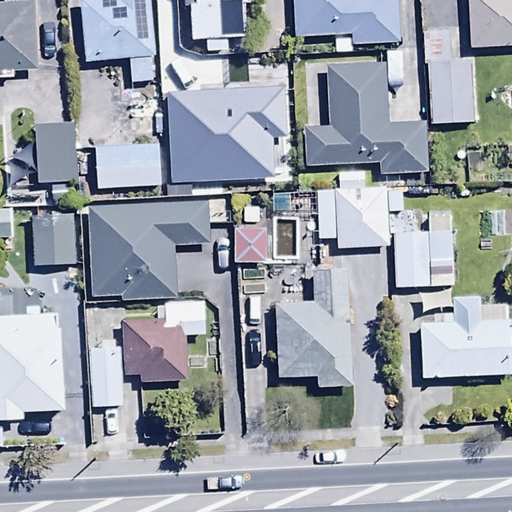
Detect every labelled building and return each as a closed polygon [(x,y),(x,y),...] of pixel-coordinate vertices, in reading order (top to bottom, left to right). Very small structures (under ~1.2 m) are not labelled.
[(0,85),(16,85),(16,73),(37,73),(35,8),(30,8),(29,0),(2,0),(2,9),(0,9),(0,85)] [(157,85),(148,0),(94,0),(94,2),(81,3),(87,67),(128,63),(130,88),(157,85)] [(197,0),(198,7),(191,7),(193,44),(209,44),(210,54),(227,54),(226,42),(248,41),(247,8),(250,8),(250,0),(197,0)] [(293,0),(296,42),(351,39),(351,51),(401,48),(398,0),(293,0)] [(511,0),(465,0),(470,52),(511,49),(511,0)] [(468,66),(427,69),(431,128),(472,125),(468,66)] [(388,128),(386,67),(325,69),(327,131),(307,132),(308,169),(379,166),(380,178),(427,176),(425,127),(388,128)] [(296,181),(296,126),(267,126),(267,111),(255,111),(254,135),(269,135),(268,180),(296,181)] [(79,188),(76,126),(34,128),(37,190),(79,188)] [(161,145),(95,149),(97,194),(164,190),(161,145)] [(336,178),(337,195),(365,193),(364,177),(336,178)] [(338,243),(339,254),(389,252),(387,219),(403,218),(402,192),(365,193),(337,195),(273,197),(274,218),(317,216),(318,244),(338,243)] [(226,227),(225,203),(86,213),(92,303),(122,301),(122,305),(179,301),(176,250),(213,248),(212,228),(226,227)] [(0,243),(14,243),(12,211),(0,211),(0,243)] [(75,269),(74,217),(31,218),(32,270),(75,269)] [(427,235),(394,235),(396,291),(454,289),(452,220),(427,221),(427,235)] [(266,267),(266,232),(233,233),(234,267),(266,267)] [(350,390),(347,272),(314,273),(315,308),(276,309),(278,383),(318,382),(318,391),(350,390)] [(420,327),(421,382),(511,379),(511,344),(511,322),(508,322),(507,308),(482,309),(482,300),(452,301),(453,318),(435,319),(435,326),(420,327)] [(123,352),(89,353),(92,411),(124,410),(122,379),(137,379),(138,388),(188,386),(186,340),(206,339),(204,304),(164,306),(164,311),(157,311),(158,322),(121,324),(123,352)] [(56,316),(0,318),(0,424),(26,424),(25,415),(63,413),(60,328),(56,328),(56,316)]
